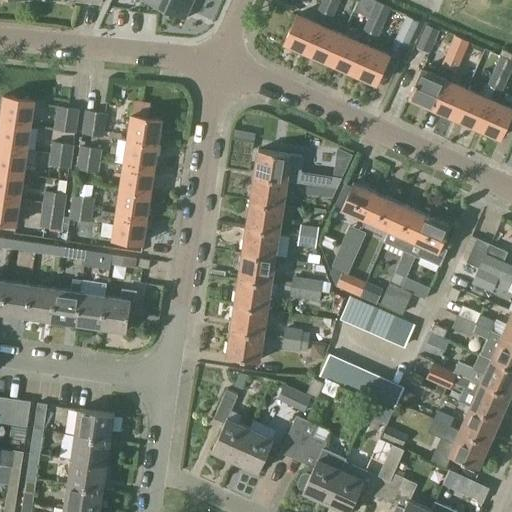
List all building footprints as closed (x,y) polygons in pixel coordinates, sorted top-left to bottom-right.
[(143,0),(186,19),(186,17),(185,17),(193,0),(143,0)] [(321,0),(317,10),(325,13),(333,16),(339,3),(333,0),(321,0)] [(369,15),(384,22),(390,7),(375,1),(369,15)] [(320,24),(308,52),(330,62),(343,34),(328,27),(333,16),(325,13),(320,24)] [(308,52),(320,24),(297,14),(284,42),(308,52)] [(384,22),(369,15),(362,30),(377,37),(384,22)] [(410,45),(421,22),(408,16),(397,39),(410,45)] [(426,24),(416,46),(430,52),(440,29),(426,24)] [(353,72),(365,44),(343,34),(330,62),(353,72)] [(453,36),(447,50),(463,57),(469,42),(454,35),(453,36)] [(365,44),(353,72),(377,82),(389,54),(365,44)] [(9,45),(9,54),(27,56),(28,46),(9,45)] [(457,70),(463,57),(447,50),(441,64),(457,70)] [(511,60),(499,55),(493,70),(508,76),(509,76),(511,68),(511,60)] [(432,106),(444,78),(421,68),(408,96),(432,106)] [(487,84),(502,91),(509,76),(508,76),(493,70),(487,84)] [(454,117),(467,88),(444,78),(432,106),(454,117)] [(477,127),(490,98),(467,88),(454,117),(477,127)] [(0,117),(0,119),(30,124),(34,99),(3,94),(0,117)] [(511,108),(490,98),(477,127),(500,137),(511,110),(511,108)] [(68,107),(57,105),(53,129),(64,130),(68,107)] [(68,107),(64,130),(74,132),(78,108),(68,107)] [(84,121),(82,133),(93,135),(97,111),(85,109),(84,121)] [(107,112),(97,111),(93,135),(104,136),(107,112)] [(127,138),(157,143),(161,118),(131,113),(127,138)] [(0,144),(27,149),(30,124),(0,119),(0,144)] [(154,168),(157,143),(127,138),(123,163),(154,168)] [(50,152),(71,155),(73,143),(52,140),(50,152)] [(0,169),(23,173),(27,149),(0,144),(0,169)] [(81,145),(79,156),(100,160),(102,148),(81,145)] [(258,148),(254,175),(286,180),(307,183),(308,183),(310,172),(300,171),(302,155),(258,148)] [(69,167),(71,155),(50,152),(48,164),(69,167)] [(98,172),(100,160),(79,156),(77,168),(79,168),(79,169),(98,172)] [(150,192),(154,168),(123,163),(119,188),(150,192)] [(0,195),(20,198),(23,173),(0,169),(0,195)] [(308,183),(324,185),(325,174),(310,172),(308,183)] [(282,207),(286,180),(254,175),(250,202),(282,207)] [(366,219),(377,192),(353,181),(341,208),(366,219)] [(307,183),(305,193),(332,197),(337,187),(324,185),(308,183),(307,183)] [(146,217),(150,192),(119,188),(116,212),(146,217)] [(42,201),(64,204),(65,192),(44,189),(42,201)] [(390,230),(402,203),(377,192),(366,219),(390,230)] [(71,205),(93,209),(95,197),(73,194),(71,205)] [(0,220),(16,223),(20,198),(0,195),(0,220)] [(62,216),(64,204),(42,201),(38,225),(68,230),(69,218),(62,216)] [(278,232),(282,207),(250,202),(246,228),(278,232)] [(402,203),(390,230),(385,241),(404,249),(410,252),(426,214),(402,203)] [(91,221),(93,209),(71,205),(69,218),(91,221)] [(142,242),(146,217),(116,212),(112,237),(142,242)] [(399,261),(411,266),(416,254),(442,266),(449,249),(440,245),(449,224),(426,214),(410,252),(404,249),(399,261)] [(301,224),(299,235),(317,237),(319,226),(301,224)] [(349,237),(360,242),(365,232),(354,227),(349,237)] [(274,258),(278,232),(246,228),(242,254),(274,258)] [(317,238),(317,237),(299,235),(297,244),(315,247),(317,238)] [(0,246),(10,248),(12,238),(0,236),(0,246)] [(355,253),(360,242),(349,237),(344,248),(355,253)] [(466,262),(478,267),(511,281),(511,264),(503,260),(508,251),(491,243),(477,237),(466,262)] [(36,242),(12,238),(10,248),(35,252),(36,242)] [(60,255),(61,246),(36,242),(35,252),(60,255)] [(62,246),(60,255),(85,259),(87,249),(62,246)] [(344,248),(340,247),(332,264),(347,271),(355,253),(344,248)] [(109,269),(110,263),(111,253),(87,249),(85,259),(84,265),(109,269)] [(110,263),(136,266),(137,257),(111,253),(110,263)] [(270,283),(274,258),(242,254),(238,279),(270,283)] [(406,276),(411,266),(399,261),(395,272),(406,276)] [(511,292),(511,281),(478,267),(471,282),(492,291),(495,286),(508,292),(509,291),(511,292)] [(336,285),(347,290),(353,275),(342,270),(336,283),(336,285)] [(307,289),(321,291),(322,281),(292,276),(290,286),(307,289)] [(266,309),(270,283),(238,279),(234,305),(266,309)] [(26,315),(30,284),(5,280),(1,312),(26,315)] [(413,291),(391,281),(390,281),(384,293),(407,304),(413,291)] [(51,319),(55,287),(30,284),(26,315),(51,319)] [(307,289),(290,286),(289,297),(305,300),(307,289)] [(76,323),(80,291),(55,287),(51,319),(76,323)] [(105,295),(100,327),(126,330),(130,300),(135,300),(136,291),(122,289),(121,297),(105,295)] [(100,327),(105,295),(80,291),(76,323),(100,327)] [(403,314),(407,304),(384,293),(380,304),(403,314)] [(351,322),(361,299),(350,295),(340,317),(351,322)] [(362,327),(372,304),(361,299),(351,322),(362,327)] [(373,332),(383,309),(372,304),(362,327),(373,332)] [(262,335),(266,309),(234,305),(231,330),(262,335)] [(450,316),(468,322),(472,312),(453,306),(450,316)] [(383,336),(393,314),(383,309),(373,332),(383,336)] [(502,334),(511,338),(511,312),(502,334)] [(480,313),(476,323),(491,329),(492,330),(496,320),(480,313)] [(394,341),(404,318),(393,314),(383,336),(394,341)] [(148,322),(159,323),(160,316),(149,315),(148,322)] [(404,318),(394,341),(405,346),(416,323),(404,318)] [(480,353),(492,358),(511,366),(511,338),(502,334),(492,330),(491,329),(476,323),(472,331),(487,338),(480,353)] [(434,332),(445,336),(448,330),(437,325),(434,332)] [(301,340),(302,329),(284,327),(282,337),(301,340)] [(259,360),(262,335),(231,330),(227,355),(259,360)] [(282,337),(281,348),(299,351),(301,340),(282,337)] [(329,380),(340,358),(329,353),(319,376),(329,380)] [(340,385),(350,362),(340,358),(329,380),(340,385)] [(459,361),(454,370),(481,382),(481,381),(510,394),(511,388),(511,366),(492,358),(485,372),(459,361)] [(499,418),(510,394),(481,381),(481,382),(454,370),(433,361),(426,377),(450,388),(453,381),(477,392),(470,406),(499,418)] [(351,390),(361,367),(350,362),(340,385),(351,390)] [(362,395),(372,372),(361,367),(351,390),(362,395)] [(372,400),(383,377),(372,372),(362,395),(372,400)] [(308,388),(306,393),(311,395),(316,398),(317,396),(324,381),(313,377),(308,388)] [(383,405),(393,382),(383,377),(372,400),(383,405)] [(393,382),(383,405),(394,409),(404,386),(393,382)] [(226,389),(213,418),(224,423),(227,416),(228,417),(238,394),(226,389)] [(307,403),(311,395),(306,393),(303,392),(300,399),(296,407),(303,411),(307,403)] [(14,424),(18,398),(7,397),(3,422),(14,424)] [(18,398),(14,424),(27,426),(30,400),(18,398)] [(37,402),(33,427),(43,429),(47,403),(37,402)] [(460,429),(489,441),(499,418),(470,406),(460,429)] [(75,434),(110,439),(113,413),(78,408),(75,434)] [(437,409),(434,418),(449,424),(451,425),(455,416),(437,409)] [(212,450),(235,460),(250,427),(227,416),(224,423),(212,450)] [(477,466),(489,441),(460,429),(451,425),(449,424),(434,418),(428,430),(443,436),(455,441),(449,454),(477,466)] [(280,451),(291,456),(302,431),(305,424),(295,419),(292,426),(291,426),(280,451)] [(313,467),(310,473),(306,471),(302,473),(297,483),(299,489),(303,490),(302,491),(326,502),(341,468),(345,459),(346,457),(324,447),(326,441),(313,436),(317,427),(306,422),(305,424),(302,431),(291,456),(313,467)] [(33,427),(30,452),(40,453),(43,429),(33,427)] [(257,471),(272,437),(250,427),(235,460),(244,465),(244,466),(256,472),(257,470),(257,471)] [(381,439),(391,445),(392,443),(402,447),(408,436),(387,427),(381,439)] [(106,463),(110,439),(75,434),(71,458),(106,463)] [(382,498),(393,472),(404,448),(402,447),(392,443),(391,445),(378,474),(367,470),(368,469),(345,459),(341,468),(326,502),(348,511),(349,509),(355,511),(360,510),(364,501),(363,496),(356,493),(359,487),(382,498)] [(10,474),(19,476),(23,451),(13,449),(10,474)] [(36,478),(40,453),(30,452),(26,477),(36,478)] [(102,488),(106,463),(71,458),(67,483),(102,488)] [(472,479),(449,468),(444,480),(467,490),(472,479)] [(393,472),(382,498),(397,505),(393,511),(429,511),(431,509),(410,499),(398,494),(406,478),(393,472)] [(15,500),(19,476),(10,474),(6,498),(15,500)] [(32,502),(36,478),(26,477),(23,501),(32,502)] [(99,511),(102,488),(67,483),(64,507),(99,511)] [(13,511),(15,500),(6,498),(4,511),(13,511)] [(457,511),(458,510),(435,500),(431,509),(429,511),(457,511)] [(30,511),(32,502),(23,501),(21,511),(30,511)]
